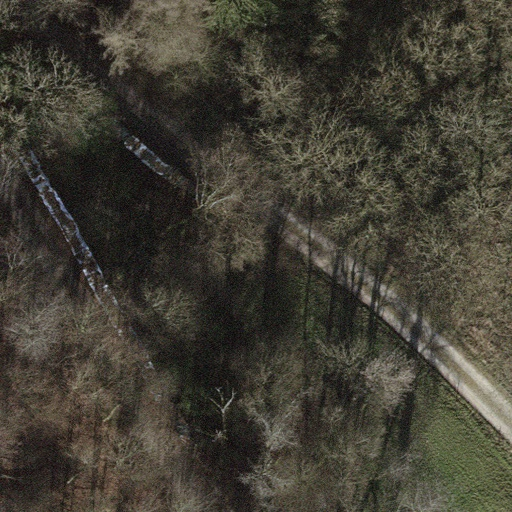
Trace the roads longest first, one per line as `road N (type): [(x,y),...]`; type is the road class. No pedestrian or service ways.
road 1 (track): [(29,0),(117,89),(511,408)]
road 2 (track): [(215,511),(0,144)]
